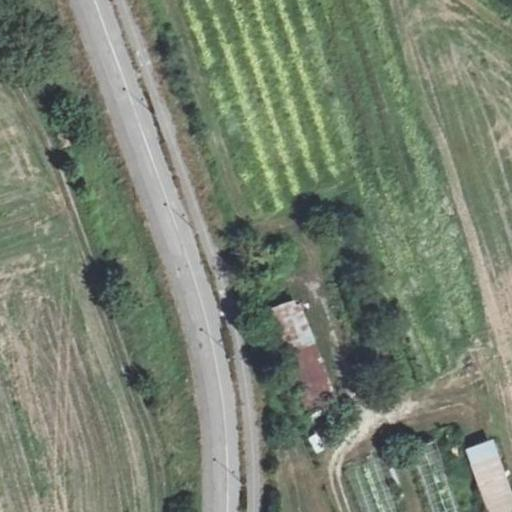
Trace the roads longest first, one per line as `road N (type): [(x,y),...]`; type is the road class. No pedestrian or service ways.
road 1 (unclassified): [(226,511),(223,411),(207,325),(95,0)]
road 2 (track): [(345,511),(336,484),(344,450),(471,365)]
